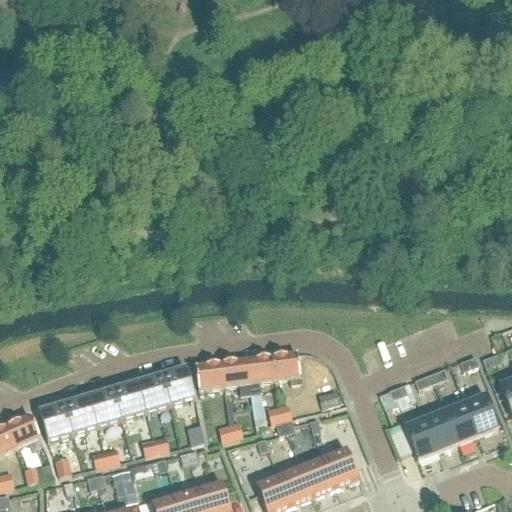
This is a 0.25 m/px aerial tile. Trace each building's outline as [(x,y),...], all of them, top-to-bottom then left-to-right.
[(405,367),(402,353),(386,356),(388,370),(405,367)] [(297,361),(272,364),(275,387),(289,386),(289,392),(300,391),(299,384),(300,384),(297,361)] [(485,376),(500,370),(496,361),(481,367),(485,376)] [(249,391),(250,402),(254,425),(253,425),(255,436),(267,433),(264,422),(260,398),(258,399),(257,390),(275,387),(272,364),(246,367),(249,391)] [(474,364),(459,370),(463,379),(478,373),(474,364)] [(239,404),(250,402),(249,391),(246,367),(220,371),(223,394),(238,392),(239,404)] [(198,397),(223,394),(220,371),(195,374),(198,397)] [(161,383),(160,383),(169,414),(195,406),(186,376),(161,383)] [(443,376),(429,382),(433,391),(447,385),(443,376)] [(511,380),(507,382),(511,388),(498,393),(511,426),(511,380)] [(429,382),(414,388),(418,397),(433,391),(429,382)] [(136,390),(135,391),(144,421),(169,414),(160,383),(136,390)] [(112,398),(111,398),(120,428),(144,421),(135,391),(112,398)] [(404,392),(388,398),(378,402),(384,418),(398,412),(400,417),(409,414),(406,408),(409,407),(404,392)] [(336,397),(317,402),(321,416),(340,411),(336,397)] [(87,405),(96,436),(120,428),(111,398),(87,405)] [(471,401),(461,405),(477,444),(498,436),(485,403),(473,408),(471,401)] [(63,412),(62,412),(71,443),(96,436),(87,405),(63,412)] [(458,414),(444,419),(439,407),(457,452),(477,444),(461,405),(455,407),(458,414)] [(430,417),(421,421),(437,460),(457,452),(439,407),(428,411),(430,417)] [(228,433),(218,436),(222,451),(232,448),(243,446),(238,430),(234,431),(230,408),(225,408),(227,421),(229,433),(228,433)] [(62,412),(38,419),(47,450),(71,443),(62,412)] [(287,412),(277,415),(281,430),(283,430),(291,428),(291,425),(288,415),(287,412)] [(281,430),(277,415),(267,417),(271,433),(275,432),(281,430)] [(339,426),(342,435),(361,429),(358,420),(339,426)] [(412,425),(415,431),(403,436),(416,469),(437,460),(421,421),(412,425)] [(29,423),(6,433),(16,455),(39,445),(29,423)] [(317,427),(309,429),(312,441),(320,439),(317,427)] [(291,428),(283,430),(286,442),(294,440),(291,428)] [(281,430),(275,432),(278,444),(286,442),(283,430),(281,430)] [(6,433),(0,436),(0,462),(16,455),(6,433)] [(199,433),(186,437),(190,453),(203,450),(199,433)] [(165,442),(153,445),(156,462),(169,459),(165,442)] [(153,445),(140,448),(144,465),(156,462),(153,445)] [(267,458),(264,447),(256,448),(259,460),(267,458)] [(116,454),(103,457),(107,474),(119,471),(116,454)] [(335,497),(357,487),(345,456),(322,466),(335,497)] [(83,457),(70,461),(76,480),(89,476),(83,457)] [(103,457),(91,460),(95,477),(107,474),(103,457)] [(195,459),(187,461),(190,473),(198,471),(195,459)] [(187,461),(179,463),(182,475),(190,473),(187,461)] [(67,466),(54,469),(58,485),(71,482),(67,466)] [(300,475),(312,506),(335,497),(322,466),(300,475)] [(166,479),(164,467),(156,469),(159,481),(166,479)] [(27,492),(45,488),(54,486),(50,470),(36,474),(24,477),(27,490),(27,492)] [(296,511),(312,506),(300,475),(277,484),(288,511),(296,511)] [(145,477),(122,479),(123,490),(146,488),(145,477)] [(10,480),(0,482),(0,485),(3,498),(13,496),(10,480)] [(102,482),(94,484),(97,496),(105,494),(102,482)] [(97,496),(94,484),(86,486),(89,498),(97,496)] [(262,511),(288,511),(277,484),(255,493),(262,511)] [(71,490),(63,492),(66,504),(74,502),(71,490)] [(227,511),(221,490),(197,497),(201,511),(227,511)] [(175,511),(201,511),(197,497),(173,504),(175,511)] [(9,511),(7,502),(0,503),(0,507),(1,511),(9,511)]
